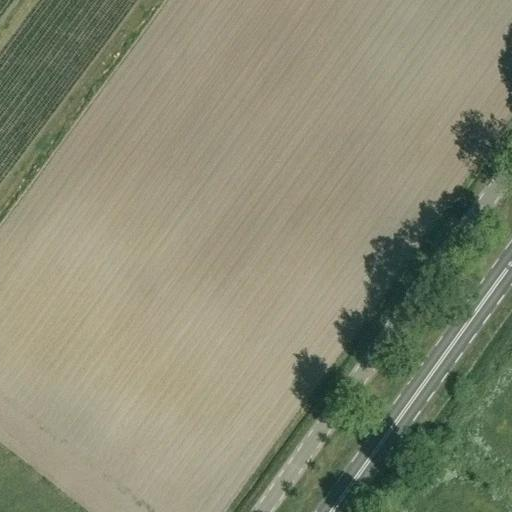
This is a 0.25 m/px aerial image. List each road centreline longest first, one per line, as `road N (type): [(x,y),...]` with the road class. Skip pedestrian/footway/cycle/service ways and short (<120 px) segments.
road 1 (unclassified): [(263,511),(511,168)]
road 2 (primary): [(337,511),(511,268)]
